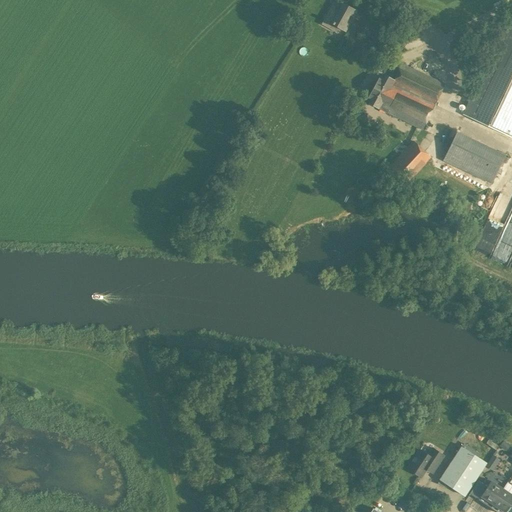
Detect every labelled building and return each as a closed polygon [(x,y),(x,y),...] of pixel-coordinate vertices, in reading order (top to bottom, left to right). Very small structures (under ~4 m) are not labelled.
[(334,0),(322,24),(336,32),(338,27),(345,31),(356,11),(335,0),(334,0)] [(511,12),(467,107),(464,114),(510,137),(511,131),(511,12)] [(381,74),(366,102),(378,109),(387,114),(387,113),(422,130),(444,83),(401,63),(393,80),(381,74)] [(491,183),(504,157),(456,134),(443,161),(491,183)] [(405,185),(431,157),(413,141),(386,168),(405,185)] [(499,445),(505,450),(509,445),(504,440),(499,445)] [(461,446),(439,479),(437,484),(455,490),(464,496),(486,463),(461,446)] [(425,454),(419,450),(407,469),(420,477),(430,462),(436,466),(443,455),(432,448),(429,453),(425,454)] [(492,455),(486,464),(493,468),(499,459),(492,455)] [(477,499),(490,507),(502,489),(491,482),(488,487),(478,480),(472,489),(481,495),(479,499),(478,498),(477,499)] [(511,485),(507,482),(502,489),(490,507),(497,511),(503,511),(511,499),(511,495),(511,494),(511,485)]
